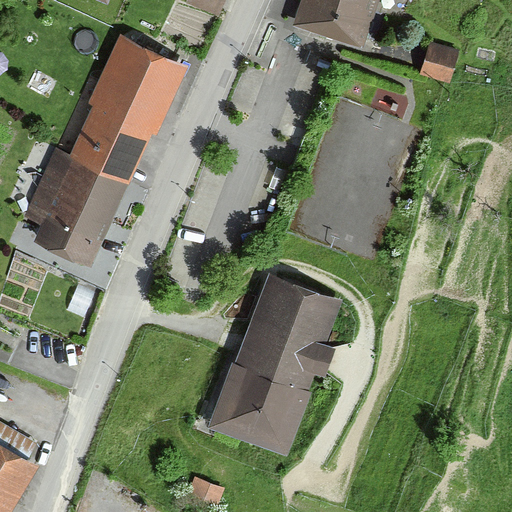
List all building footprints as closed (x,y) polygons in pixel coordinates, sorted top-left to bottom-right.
[(222,0),(189,0),(187,4),(217,15),(222,0)] [(376,0),(301,0),(293,25),(360,47),(376,0)] [(18,233),(93,267),(154,133),(157,135),(188,67),(120,36),(88,106),(93,108),(71,157),(55,150),(18,233)] [(455,55),(429,46),(419,76),(445,84),(455,55)] [(342,301),(268,274),(210,426),(284,454),(314,374),(323,378),(333,350),(325,347),(342,301)] [(0,511),(7,511),(35,465),(0,444),(0,511)]
